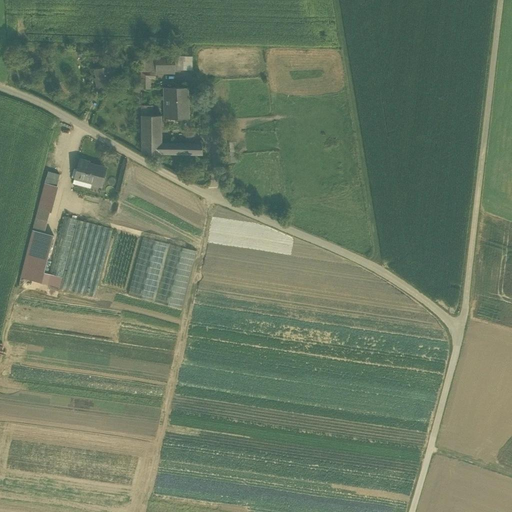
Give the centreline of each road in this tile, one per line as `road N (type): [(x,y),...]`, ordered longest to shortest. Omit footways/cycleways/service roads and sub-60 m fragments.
road 1 (unclassified): [(463,321),(377,267),(231,207),(0,88)]
road 2 (unclassified): [(463,321),(500,0)]
road 3 (track): [(377,267),(334,0)]
road 4 (unclassified): [(411,511),(463,321)]
